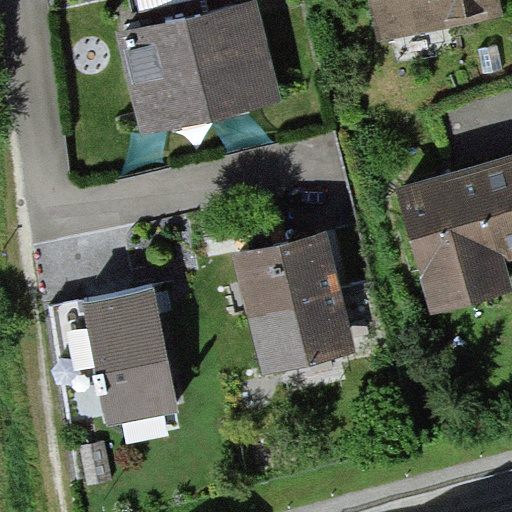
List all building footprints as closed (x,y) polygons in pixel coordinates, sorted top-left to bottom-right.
[(136,126),(282,89),(259,0),(228,0),(212,4),(211,0),(132,0),(137,18),(110,25),(136,126)] [(368,0),(374,32),(501,11),(498,0),(368,0)] [(502,257),(511,254),(511,149),(391,182),(426,311),(510,289),(502,257)] [(257,364),(351,343),(324,227),(230,249),(257,364)] [(99,414),(170,401),(150,286),(79,298),(99,414)]
